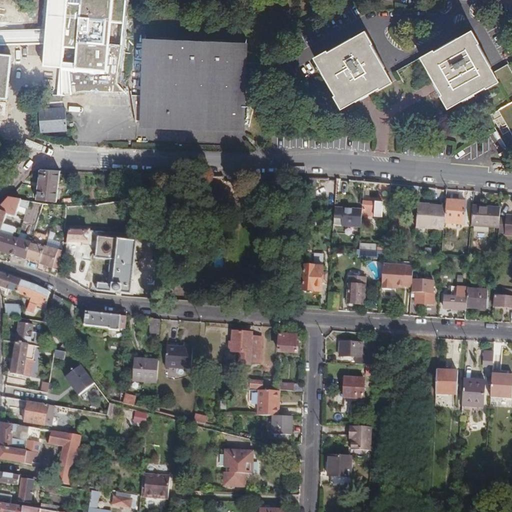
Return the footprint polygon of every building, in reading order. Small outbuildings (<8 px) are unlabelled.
[(41,69),(120,76),(126,0),(47,0),(44,39),(41,69)] [(476,29),(424,55),(450,105),(502,79),(476,29)] [(372,44),(366,32),(329,53),(327,51),(313,58),(341,107),(391,80),(371,46),(372,44)] [(249,62),(250,42),(148,39),(147,94),(137,94),(138,120),(252,123),(258,99),(248,98),(248,87),(262,87),(262,62),(249,62)] [(13,55),(0,53),(0,97),(8,98),(13,55)] [(511,104),(497,111),(511,140),(511,104)] [(67,111),(41,113),(43,135),(69,132),(67,111)] [(57,203),(61,172),(40,170),(37,201),(57,203)] [(382,217),(384,203),(391,204),(391,198),(392,185),(380,184),(378,203),(362,202),(362,210),(364,210),(363,216),(382,217)] [(402,199),(403,186),(392,185),(391,198),(402,199)] [(419,200),(420,187),(409,186),(408,199),(419,200)] [(21,201),(10,198),(0,209),(0,212),(7,215),(16,218),(21,201)] [(467,203),(447,201),(446,224),(465,225),(467,203)] [(445,229),(446,207),(418,205),(417,227),(445,229)] [(499,228),(500,210),(473,208),(472,226),(499,228)] [(333,226),(360,227),(362,210),(334,209),(333,226)] [(0,253),(12,257),(18,239),(13,237),(15,229),(3,226),(0,234),(0,253)] [(91,238),(91,233),(71,232),(68,245),(90,246),(90,243),(94,243),(94,239),(91,238)] [(47,248),(50,238),(35,234),(33,240),(32,243),(45,247),(47,248)] [(125,293),(134,294),(137,240),(98,238),(97,260),(112,260),(110,284),(101,284),(100,292),(120,293),(120,296),(125,296),(125,293)] [(32,243),(33,240),(30,239),(29,242),(18,239),(12,257),(27,262),(32,243)] [(39,266),(45,247),(32,243),(27,262),(39,266)] [(468,244),(448,243),(447,250),(468,252),(468,244)] [(62,253),(47,248),(45,247),(39,266),(52,270),(50,275),(56,277),(57,274),(61,262),(59,261),(62,253)] [(304,267),(323,268),(324,254),(305,253),(304,267)] [(412,287),(414,267),(384,264),(382,288),(392,289),(393,287),(405,288),(405,286),(412,287)] [(323,268),(304,267),(303,289),(306,293),(311,293),(313,290),(321,291),(323,268)] [(37,306),(46,310),(47,302),(50,293),(36,285),(1,273),(0,275),(0,286),(32,298),(28,309),(34,312),(37,306)] [(435,281),(414,279),(413,292),(418,292),(417,304),(436,305),(436,293),(434,293),(435,281)] [(366,285),(350,284),(348,303),(365,304),(366,285)] [(444,307),(467,309),(467,307),(468,290),(468,287),(458,286),(457,296),(445,296),(444,307)] [(489,291),(468,290),(467,307),(488,309),(489,291)] [(339,293),(329,292),(328,310),(338,311),(339,293)] [(59,315),(64,300),(55,296),(50,312),(59,315)] [(511,296),(494,296),(494,306),(511,307),(511,296)] [(18,305),(4,307),(5,316),(19,314),(18,305)] [(127,327),(128,316),(87,313),(85,326),(106,327),(105,329),(116,330),(116,326),(127,327)] [(161,333),(162,318),(152,317),(151,332),(161,333)] [(35,347),(42,348),(43,337),(41,334),(31,332),(32,326),(18,323),(15,344),(16,344),(29,346),(35,347)] [(253,333),(235,331),(233,345),(230,345),(229,348),(233,348),(233,351),(241,352),(240,363),(251,364),(252,361),(261,362),(264,337),(253,336),(253,333)] [(297,336),(281,335),(279,351),(298,353),(299,343),(297,343),(297,336)] [(355,358),(355,365),(374,366),(375,354),(362,353),(362,344),(340,343),(340,357),(355,358)] [(16,344),(15,344),(10,375),(30,378),(33,359),(27,359),(29,346),(16,344)] [(194,345),(185,344),(184,349),(179,348),(179,347),(168,346),(166,366),(192,369),(194,345)] [(54,358),(64,359),(65,351),(55,350),(54,358)] [(493,367),(493,353),(485,352),(484,366),(493,367)] [(134,375),(158,377),(159,356),(136,353),(134,375)] [(65,378),(77,395),(93,383),(80,366),(65,378)] [(443,372),(436,372),(435,395),(456,395),(457,373),(450,372),(443,372)] [(492,372),(490,398),(511,399),(511,392),(511,376),(509,376),(500,375),(501,373),(492,372)] [(365,380),(345,378),(344,398),(363,399),(365,380)] [(486,382),(463,380),(462,406),(483,408),(486,382)] [(252,384),(252,389),(264,390),(265,382),(252,381),(252,384)] [(281,384),(280,392),(292,392),(293,385),(281,384)] [(280,392),(274,391),(259,391),(257,416),(274,416),(278,417),(280,392)] [(124,404),(133,407),(136,398),(126,394),(124,404)] [(54,406),(53,406),(29,402),(28,413),(25,412),(24,414),(22,417),(23,420),(26,421),(26,422),(51,427),(54,406)] [(137,426),(146,427),(146,413),(138,411),(137,426)] [(196,415),(194,422),(205,425),(207,418),(196,415)] [(293,417),(278,417),(274,416),(273,435),(292,436),(293,417)] [(0,447),(26,452),(30,428),(1,424),(0,441),(0,447)] [(372,428),(349,427),(349,435),(351,436),(351,440),(351,451),(371,451),(372,428)] [(79,436),(49,431),(47,431),(46,440),(49,441),(49,444),(65,447),(62,469),(74,471),(76,461),(80,462),(80,457),(76,457),(79,436)] [(26,452),(0,447),(0,460),(33,466),(35,454),(32,453),(26,452)] [(253,452),(238,452),(238,455),(225,455),(224,469),(226,469),(226,473),(224,473),(223,487),(232,487),(233,488),(245,488),(246,478),(244,478),(244,475),(252,475),(253,452)] [(351,456),(329,455),(328,475),(331,475),(331,483),(352,484),(352,476),(351,476),(351,456)] [(73,476),(74,471),(62,469),(60,477),(59,483),(71,485),(73,476)] [(0,482),(18,485),(20,476),(0,473),(0,482)] [(170,478),(142,475),(141,495),(141,497),(168,499),(170,478)] [(77,487),(78,485),(79,477),(73,476),(71,485),(77,487)] [(33,493),(34,483),(34,479),(22,478),(20,489),(18,502),(37,505),(38,494),(33,493)] [(112,511),(113,511),(95,508),(96,493),(92,492),(89,511),(112,511)] [(431,501),(455,503),(455,494),(431,492),(431,501)] [(131,498),(115,496),(114,504),(129,506),(131,498)] [(0,503),(0,511),(52,511),(6,505),(0,503)]
